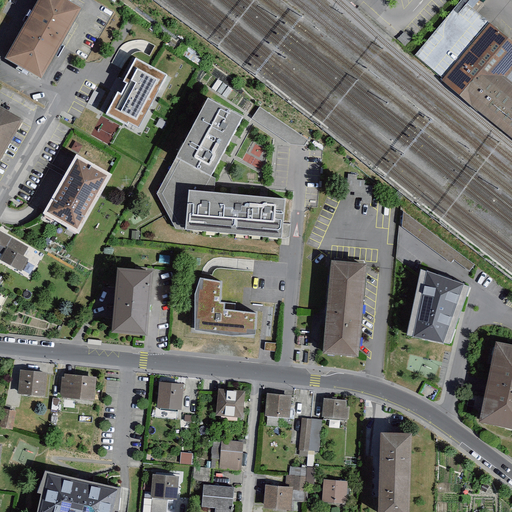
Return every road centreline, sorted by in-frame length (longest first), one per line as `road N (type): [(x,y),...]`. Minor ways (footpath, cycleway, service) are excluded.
road 1 (residential): [(511,474),(409,401),(372,386),(0,344)]
road 2 (residential): [(0,204),(77,69)]
